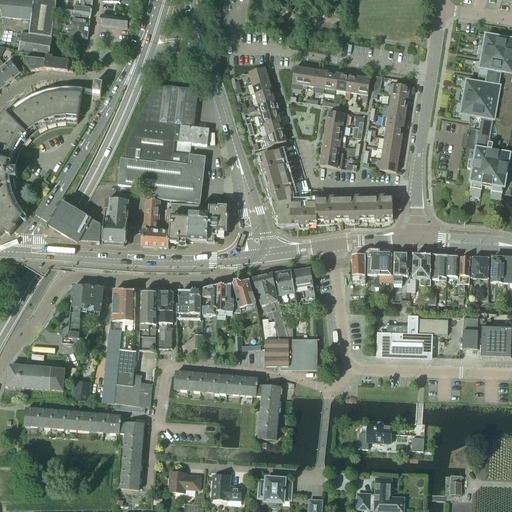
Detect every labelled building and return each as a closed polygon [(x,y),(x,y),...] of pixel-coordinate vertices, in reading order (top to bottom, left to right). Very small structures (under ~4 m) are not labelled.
[(0,0),(0,11),(1,11),(0,18),(30,21),(31,21),(32,0),(0,0)] [(22,34),(18,52),(22,52),(49,57),(52,35),(55,12),(56,2),(55,2),(46,0),(41,0),(32,0),(31,21),(30,21),(29,35),(22,34)] [(80,0),(80,7),(83,7),(86,8),(93,9),(93,0),(80,0)] [(64,11),(64,17),(91,21),(92,10),(86,10),(86,8),(83,7),(83,9),(80,9),(76,8),(75,15),(73,14),(73,12),(64,11)] [(102,16),(100,27),(127,31),(129,20),(114,18),(102,16)] [(68,38),(88,41),(90,24),(71,21),(70,28),(64,27),(63,35),(68,36),(68,38)] [(462,104),(460,116),(472,118),(471,121),(470,121),(470,122),(471,122),(470,127),(470,128),(470,131),(469,137),(468,137),(467,138),(468,138),(466,148),(466,147),(466,149),(476,151),(476,152),(474,162),(469,161),(467,171),(473,172),(470,184),(471,184),(471,189),(482,191),(483,188),(492,189),(491,193),(502,195),(503,190),(504,190),(510,156),(507,155),(508,152),(510,141),(511,133),(511,41),(485,36),(483,48),(482,58),(480,70),(483,71),(480,85),(477,84),(466,82),(464,95),(463,104),(462,104)] [(0,71),(9,83),(19,75),(9,63),(4,67),(0,61),(0,55),(3,49),(0,48),(0,71)] [(22,52),(31,73),(41,71),(46,71),(51,71),(73,74),(75,63),(53,60),(53,58),(49,57),(22,52)] [(295,69),(292,85),(292,90),(302,92),(303,90),(306,70),(295,69)] [(249,74),(252,85),(268,81),(265,70),(249,74)] [(306,70),(303,90),(307,90),(307,87),(314,88),(317,72),(306,70)] [(0,89),(9,83),(0,71),(0,89)] [(317,72),(314,88),(324,90),(324,95),(327,74),(317,72)] [(327,74),(324,95),(335,96),(338,75),(327,74)] [(338,75),(335,96),(335,92),(346,93),(348,77),(338,75)] [(348,77),(346,93),(357,95),(359,79),(348,77)] [(359,79),(357,95),(363,96),(362,102),(367,103),(370,80),(359,79)] [(252,85),(255,96),(271,91),(268,81),(252,85)] [(93,98),(100,99),(101,99),(103,85),(95,83),(94,92),(93,98)] [(388,85),(387,96),(408,99),(410,88),(388,85)] [(150,98),(138,121),(194,129),(198,92),(160,87),(152,96),(151,99),(150,98)] [(0,230),(3,235),(5,233),(10,237),(17,228),(16,228),(14,226),(21,220),(23,222),(24,222),(24,223),(25,223),(26,222),(27,222),(27,221),(28,221),(28,220),(28,219),(27,218),(25,216),(28,214),(22,205),(18,196),(15,186),(15,180),(17,181),(18,181),(18,171),(15,171),(16,167),(17,165),(19,157),(20,155),(22,152),(24,148),(25,147),(30,140),(32,139),(38,134),(40,133),(47,129),(49,128),(56,126),(58,126),(66,125),(68,125),(76,125),(77,125),(83,96),(84,91),(82,91),(68,90),(65,90),(51,91),(48,92),(35,96),(33,97),(20,103),(18,105),(7,114),(6,113),(5,112),(0,120),(0,122),(2,123),(0,125),(0,230)] [(255,96),(258,106),(274,101),(271,91),(255,96)] [(387,96),(385,107),(406,110),(408,99),(387,96)] [(258,106),(261,116),(277,112),(274,101),(258,106)] [(390,108),(388,118),(405,121),(406,110),(385,107),(390,108)] [(261,116),(264,127),(280,122),(277,112),(261,116)] [(350,117),(328,113),(326,124),(348,128),(350,117)] [(383,118),(382,128),(403,131),(405,121),(388,118),(383,118)] [(136,125),(125,150),(189,156),(191,144),(207,146),(209,131),(194,129),(138,121),(136,125)] [(264,127),(267,137),(283,133),(280,122),(264,127)] [(348,128),(326,124),(325,135),(347,138),(348,128)] [(386,129),(385,139),(401,142),(403,131),(382,128),(381,129),(386,129)] [(266,149),(270,148),(286,143),(283,133),(267,137),(263,139),(266,149)] [(347,138),(325,135),(323,146),(345,149),(347,138)] [(385,139),(383,150),(399,153),(401,142),(385,139)] [(323,146),(321,156),(342,160),(343,155),(338,154),(339,148),(323,146)] [(121,161),(118,187),(148,190),(147,199),(155,200),(160,201),(200,206),(206,158),(189,156),(125,150),(125,151),(124,161),(121,161)] [(383,150),(381,161),(398,163),(399,153),(383,150)] [(265,157),(259,159),(261,167),(264,176),(268,191),(271,200),(271,201),(272,203),(276,219),(279,219),(279,227),(277,227),(277,228),(299,227),(309,227),(324,227),(330,227),(330,223),(334,223),(350,223),(360,222),(375,222),(385,222),(393,222),(393,217),(392,201),(392,197),(316,199),(316,203),(292,203),(292,198),(296,197),(282,152),(268,156),(265,157)] [(321,156),(320,167),(341,171),(342,160),(321,156)] [(381,161),(380,172),(396,174),(398,163),(381,161)] [(43,184),(40,189),(45,192),(48,187),(43,184)] [(144,233),(143,245),(146,246),(147,249),(169,250),(169,244),(168,244),(172,210),(168,210),(166,234),(158,233),(159,214),(160,205),(160,201),(155,200),(155,202),(146,201),(145,232),(144,233)] [(106,202),(105,221),(127,223),(128,204),(106,202)] [(64,204),(49,228),(72,242),(73,242),(99,244),(100,226),(64,204)] [(168,244),(169,244),(185,245),(185,243),(213,244),(213,240),(224,241),(224,238),(227,238),(228,228),(230,226),(230,224),(228,222),(229,210),(172,205),(172,210),(168,244)] [(105,221),(103,243),(126,245),(128,223),(127,223),(105,221)] [(374,288),(380,288),(381,257),(378,257),(376,255),(371,255),(368,258),(367,277),(377,277),(377,281),(374,281),(374,288)] [(381,257),(380,288),(380,285),(386,285),(386,281),(382,281),(382,277),(391,277),(392,258),(389,255),(385,255),(383,257),(381,257)] [(407,271),(408,256),(406,256),(406,255),(404,255),(404,256),(395,256),(394,285),(402,285),(403,277),(409,278),(409,271),(407,271)] [(416,281),(420,281),(420,288),(430,288),(431,281),(432,257),(431,257),(431,258),(423,258),(423,257),(422,257),(418,257),(415,257),(414,257),(413,256),(413,280),(411,280),(410,284),(407,284),(407,294),(416,294),(416,281)] [(365,286),(366,258),(352,258),(353,282),(360,282),(360,286),(365,286)] [(432,281),(431,281),(430,288),(430,294),(435,294),(436,282),(446,283),(447,278),(448,258),(433,258),(432,281)] [(448,258),(447,278),(458,279),(459,259),(448,258)] [(460,259),(459,297),(458,304),(463,304),(464,297),(464,289),(462,289),(462,286),(469,286),(470,259),(460,259)] [(471,280),(480,281),(488,281),(489,260),(472,259),(471,280)] [(491,285),(504,286),(505,260),(492,259),(491,285)] [(292,273),(295,291),(303,290),(304,299),(302,300),(304,306),(316,304),(311,270),(292,273)] [(292,273),(276,276),(281,306),(283,307),(297,304),(295,293),(296,293),(295,291),(292,273)] [(274,317),(275,320),(278,339),(289,339),(278,305),(273,276),(264,278),(268,290),(267,290),(271,305),(270,305),(274,317)] [(270,321),(275,320),(274,317),(270,305),(271,305),(267,290),(268,290),(264,278),(253,281),(262,308),(266,306),(267,309),(266,309),(270,321)] [(233,287),(237,302),(241,315),(242,316),(250,313),(249,309),(257,307),(250,282),(242,284),(239,282),(235,283),(233,287)] [(218,287),(217,318),(226,318),(226,315),(241,315),(237,302),(231,302),(232,289),(231,287),(226,288),(223,286),(218,287)] [(213,324),(212,324),(212,342),(217,342),(217,318),(218,287),(204,291),(203,318),(213,318),(213,324)] [(63,340),(63,345),(75,346),(74,353),(80,354),(81,342),(83,318),(82,318),(85,290),(73,289),(72,305),(73,305),(70,341),(63,340)] [(85,290),(82,318),(83,318),(92,319),(94,291),(85,290)] [(94,291),(92,319),(101,320),(102,309),(103,309),(104,291),(94,291)] [(178,306),(177,321),(184,322),(201,322),(202,295),(199,292),(194,292),(191,294),(180,294),(179,306),(178,306)] [(124,293),(114,293),(113,330),(115,331),(114,333),(110,333),(102,405),(115,406),(115,400),(117,387),(121,352),(122,341),(124,293)] [(122,341),(121,352),(134,354),(135,336),(135,324),(136,294),(124,293),(122,341)] [(141,294),(140,332),(140,353),(156,354),(156,351),(158,294),(157,294),(157,295),(141,294)] [(158,294),(156,351),(172,351),(173,330),(170,330),(170,326),(173,326),(174,294),(158,294)] [(381,358),(382,358),(428,359),(428,338),(428,336),(447,336),(448,321),(425,321),(425,318),(415,318),(408,318),(408,321),(408,328),(387,327),(387,328),(387,334),(382,334),(382,354),(382,355),(382,357),(382,358),(381,358)] [(463,320),(462,350),(477,351),(478,320),(463,320)] [(262,322),(265,341),(277,340),(274,323),(269,324),(268,321),(262,322)] [(482,329),(481,351),(481,358),(511,359),(511,354),(511,340),(511,341),(511,330),(482,329)] [(265,342),(265,365),(265,369),(289,369),(289,368),(313,368),(313,351),(303,351),(303,342),(290,342),(289,339),(278,339),(279,342),(265,342)] [(121,352),(117,387),(133,389),(137,354),(134,354),(121,352)] [(5,389),(6,389),(63,393),(65,372),(10,368),(9,376),(6,377),(5,389)] [(176,379),(175,391),(188,392),(202,394),(215,395),(229,396),(242,397),(256,399),(258,399),(262,399),(265,399),(261,441),(276,442),(277,429),(278,416),(279,403),(281,389),(280,389),(266,388),(260,388),(260,386),(260,381),(258,381),(257,383),(176,376),(176,377),(176,378),(176,379)] [(76,387),(75,402),(88,403),(90,388),(78,387),(76,387)] [(26,413),(25,429),(39,430),(52,431),(66,432),(79,433),(93,434),(106,435),(120,436),(122,436),(126,436),(128,437),(124,491),(136,492),(139,492),(140,479),(141,466),(142,453),(143,439),(144,427),(144,426),(129,425),(123,424),(123,423),(124,418),(121,418),(121,420),(26,413)] [(359,435),(358,451),(368,451),(368,444),(391,445),(392,428),(383,427),(383,429),(377,428),(377,427),(368,426),(367,435),(359,435)] [(413,453),(423,453),(424,441),(413,440),(413,453)] [(170,474),(169,494),(185,495),(185,491),(200,492),(201,479),(190,478),(190,479),(186,479),(186,475),(170,474)] [(241,502),(242,489),(229,488),(230,478),(214,477),(212,502),(229,503),(229,501),(241,502)] [(461,497),(461,478),(451,478),(450,497),(461,497)] [(267,480),(267,483),(259,482),(258,500),(265,501),(265,503),(269,503),(269,507),(272,510),(276,510),(279,508),(279,504),(283,504),(283,502),(291,502),(292,484),(284,484),(284,481),(267,480)] [(390,482),(376,481),(376,496),(357,496),(357,511),(378,511),(402,511),(403,501),(389,500),(390,482)] [(309,502),(308,511),(321,511),(322,503),(309,502)]
